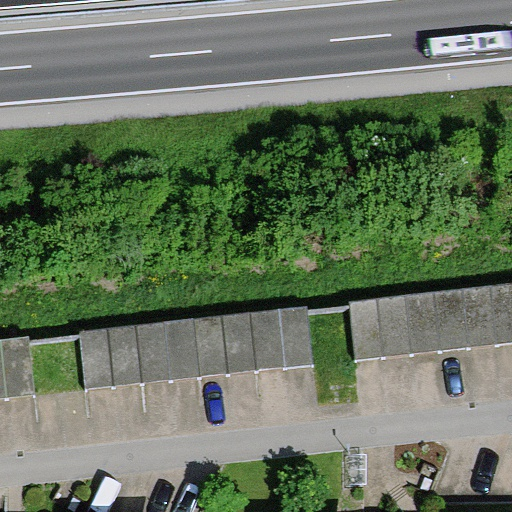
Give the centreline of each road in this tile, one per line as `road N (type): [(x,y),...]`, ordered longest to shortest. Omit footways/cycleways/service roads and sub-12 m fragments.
road 1 (residential): [(0,471),(511,420)]
road 2 (motorway): [(0,67),(511,21)]
